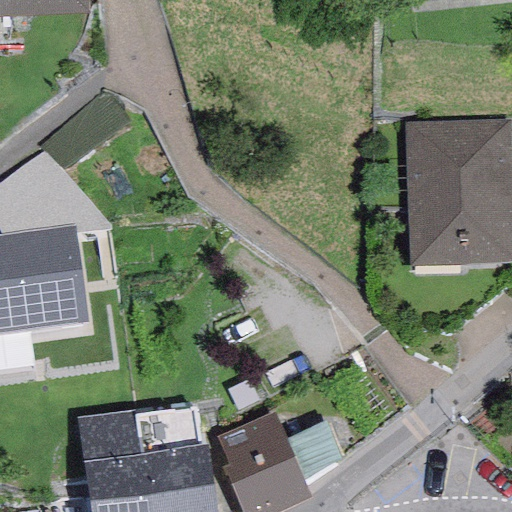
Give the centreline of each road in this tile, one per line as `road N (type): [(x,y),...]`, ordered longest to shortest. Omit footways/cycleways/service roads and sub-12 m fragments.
road 1 (residential): [(324,511),(337,491),(511,346)]
road 2 (residential): [(0,163),(139,51)]
